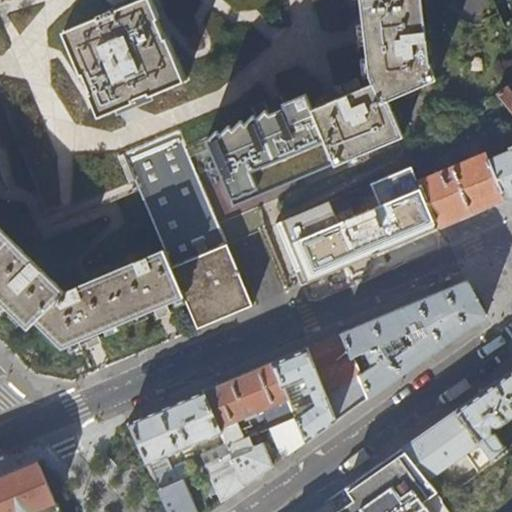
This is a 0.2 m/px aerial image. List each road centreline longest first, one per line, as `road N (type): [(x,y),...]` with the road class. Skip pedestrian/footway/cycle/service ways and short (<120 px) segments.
road 1 (residential): [(38,426),(491,241)]
road 2 (residential): [(511,335),(268,511)]
